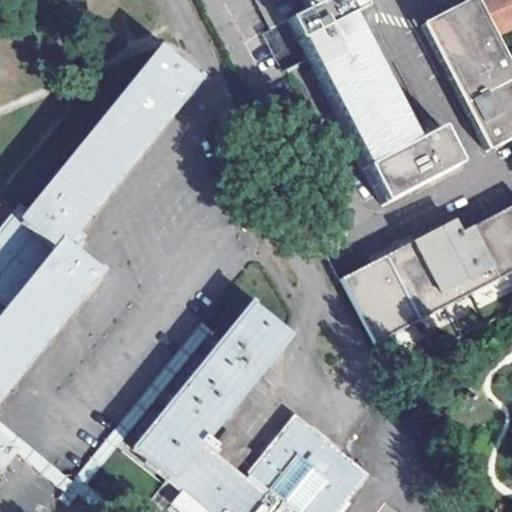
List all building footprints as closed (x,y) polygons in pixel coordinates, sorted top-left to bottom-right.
[(460,162),(447,139),(442,129),(441,127),(416,140),(411,131),(350,15),(362,10),(356,0),(257,0),(320,121),(334,114),(382,205),(460,162)] [(369,5),(366,0),(356,0),(362,10),(369,5)] [(473,0),(470,0),(423,23),(469,113),(475,124),(488,149),(511,135),(511,69),(495,37),(482,12),(473,0)] [(495,37),(511,29),(511,9),(507,0),(473,0),(482,12),(495,37)] [(0,463),(6,456),(0,451),(0,391),(96,276),(68,252),(79,238),(71,231),(100,196),(194,81),(159,52),(25,216),(18,210),(0,231),(0,302),(8,309),(0,318),(0,463)] [(475,124),(469,113),(442,129),(447,139),(475,124)] [(436,117),(411,131),(416,140),(441,127),(436,117)] [(340,281),(374,345),(511,272),(511,208),(459,235),(458,233),(454,225),(453,223),(340,281)] [(470,226),(465,218),(454,225),(458,233),(470,226)] [(222,341),(132,451),(181,492),(204,511),(336,511),(364,477),(295,419),(244,481),(210,454),(216,448),(203,438),(287,334),(250,307),(222,341)]
